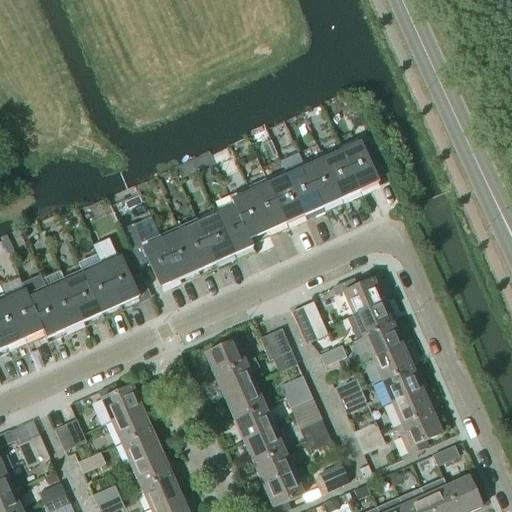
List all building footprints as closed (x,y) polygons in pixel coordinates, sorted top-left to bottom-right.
[(356,148),(342,154),(359,194),(360,194),(361,198),(372,193),(370,190),(379,186),(371,170),(364,154),(358,143),(354,144),(356,148)] [(325,157),(322,159),(341,203),(347,200),(348,203),(361,198),(360,194),(359,194),(342,154),(326,161),(325,157)] [(319,164),(305,170),(324,214),(335,209),(334,206),(341,203),(322,159),(317,160),(319,164)] [(288,173),(285,175),(290,188),(304,219),(310,216),(312,219),(324,214),(305,170),(304,170),(290,177),(288,173)] [(282,180),(268,186),(287,230),(299,225),(297,222),(304,219),(290,188),(285,175),(280,176),(282,180)] [(251,189),(248,191),(267,233),(268,235),(274,233),(275,236),(287,230),(268,186),(253,193),(251,189)] [(248,191),(229,199),(233,207),(233,206),(234,209),(249,243),(250,243),(251,246),(262,242),(261,238),(268,235),(267,233),(248,191)] [(218,213),(215,215),(222,232),(234,259),(240,256),(242,260),(255,254),(253,251),(251,246),(250,243),(249,243),(234,209),(219,216),(218,213)] [(212,219),(197,226),(212,259),(216,267),(217,271),(229,265),(227,262),(234,259),(222,232),(215,215),(211,216),(212,219)] [(134,226),(121,231),(137,268),(149,263),(160,291),(167,288),(169,292),(181,286),(179,283),(161,242),(146,249),(144,246),(143,246),(134,226)] [(181,229),(178,231),(194,267),(197,275),(204,272),(205,276),(217,271),(216,267),(212,259),(197,226),(183,232),(181,229)] [(175,236),(161,242),(179,283),(181,286),(192,282),(190,278),(197,275),(194,267),(178,231),(174,233),(175,236)] [(117,262),(102,269),(120,309),(121,313),(132,308),(131,304),(138,301),(129,280),(119,257),(115,258),(117,262)] [(85,271),(82,273),(101,318),(108,314),(110,318),(121,313),(120,309),(102,269),(87,276),(85,271)] [(82,273),(64,281),(65,285),(67,288),(83,326),(85,329),(96,324),(94,321),(101,318),(82,273)] [(353,281),(331,290),(335,298),(343,294),(353,317),(382,304),(372,281),(356,288),(353,281)] [(48,288),(45,289),(60,324),(64,334),(71,331),(73,335),(85,329),(83,326),(67,288),(65,285),(50,292),(48,288)] [(43,295),(29,301),(43,334),(45,337),(47,342),(48,345),(59,341),(58,337),(64,334),(60,324),(45,289),(41,291),(43,295)] [(8,297),(5,298),(15,321),(24,342),(31,339),(32,343),(45,337),(43,334),(29,301),(27,297),(26,294),(10,301),(8,297)] [(2,304),(0,304),(0,337),(6,350),(8,354),(19,349),(17,345),(24,342),(15,321),(5,298),(1,300),(2,304)] [(382,304),(353,317),(362,338),(391,326),(388,318),(393,316),(387,302),(382,304)] [(313,304),(300,309),(305,320),(315,342),(316,342),(327,337),(317,315),(313,304)] [(300,309),(290,314),(295,325),(304,347),(309,345),(312,343),(315,342),(305,320),(300,309)] [(391,326),(362,338),(372,361),(401,348),(407,346),(407,345),(401,332),(395,334),(391,326)] [(269,336),(279,358),(290,353),(280,331),(269,336)] [(279,358),(269,336),(259,341),(268,363),(279,358)] [(215,378),(244,365),(234,343),(206,356),(215,378)] [(401,348),(372,361),(382,383),(411,370),(410,368),(407,362),(413,360),(407,346),(401,348)] [(341,348),(319,358),(324,369),(346,359),(341,348)] [(254,388),(248,374),(258,370),(254,361),(244,365),(215,378),(225,400),(235,395),(254,388)] [(411,370),(382,383),(392,405),(421,392),(420,392),(426,389),(420,375),(414,378),(411,370)] [(285,400),(307,390),(302,379),(280,388),(285,400)] [(338,402),(360,392),(355,381),(333,391),(338,402)] [(111,424),(141,410),(131,388),(101,401),(111,424)] [(256,413),(264,409),(254,388),(235,395),(225,400),(235,422),(256,413)] [(307,390),(285,400),(289,411),(311,401),(307,390)] [(360,392),(338,402),(343,413),(365,403),(360,392)] [(421,392),(392,405),(401,427),(422,417),(430,414),(421,392)] [(252,441),(273,431),(264,409),(256,413),(235,422),(244,444),(252,441)] [(120,446),(151,432),(141,410),(111,424),(120,446)] [(401,427),(397,428),(405,446),(409,456),(425,449),(423,444),(440,436),(430,414),(422,417),(401,427)] [(65,428),(74,449),(85,444),(76,423),(65,428)] [(324,435),(326,434),(321,423),(299,432),(304,444),(324,435)] [(358,446),(379,436),(374,426),(353,435),(358,446)] [(74,449),(65,428),(53,432),(62,454),(74,449)] [(252,441),(244,444),(254,466),(283,453),(273,431),(252,441)] [(151,432),(120,446),(130,468),(161,455),(151,432)] [(324,435),(304,444),(309,455),(331,446),(326,434),(324,435)] [(379,436),(358,446),(362,457),(384,448),(379,436)] [(39,438),(28,443),(37,465),(48,460),(39,438)] [(37,465),(28,443),(16,448),(26,470),(37,465)] [(454,448),(431,458),(436,470),(459,460),(454,448)] [(264,488),(281,481),(293,475),(283,453),(254,466),(260,481),(264,488)] [(100,455),(77,464),(81,475),(104,465),(100,455)] [(140,490),(160,481),(170,477),(161,455),(130,468),(140,490)] [(0,472),(10,468),(5,458),(0,460),(0,472)] [(326,495),(348,485),(340,467),(318,477),(326,495)] [(20,490),(10,468),(0,472),(0,498),(12,494),(20,490)] [(281,481),(264,488),(274,511),(303,498),(295,481),(293,475),(281,481)] [(170,477),(160,481),(140,490),(150,511),(180,499),(170,477)] [(446,489),(444,490),(453,511),(474,511),(481,509),(468,482),(468,481),(467,479),(464,481),(462,481),(446,489)] [(440,480),(418,490),(427,511),(453,511),(444,490),(446,489),(442,480),(440,480)] [(43,506),(65,497),(60,486),(38,495),(43,506)] [(96,509),(119,499),(114,488),(91,498),(96,509)] [(427,511),(418,490),(396,500),(401,511),(427,511)] [(20,511),(12,494),(0,498),(0,511),(20,511)] [(65,497),(43,506),(45,511),(59,511),(70,508),(65,497)] [(119,499),(96,509),(97,511),(119,511),(124,510),(119,499)] [(185,511),(180,499),(150,511),(149,511),(185,511)] [(401,511),(396,500),(374,509),(375,511),(401,511)]
